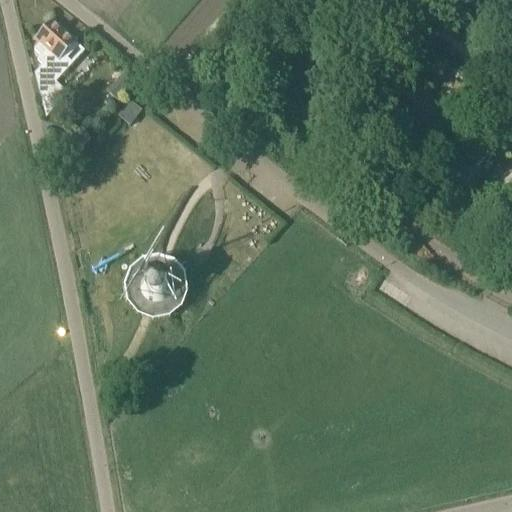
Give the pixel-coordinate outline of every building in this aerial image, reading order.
[(43,65),(34,75),(45,119),(67,96),(55,84),(84,53),(75,44),(76,44),(53,22),(35,41),(31,46),(41,56),(37,60),(43,65)] [(138,84),(124,73),(117,82),(130,93),(138,84)] [(129,104),(118,118),(130,127),(141,113),(129,104)] [(90,142),(81,131),(53,155),(62,165),(90,142)] [(183,294),(181,280),(173,268),(159,262),(145,264),(133,273),(127,286),(129,301),(137,313),(151,319),(165,317),(177,308),(183,294)]
